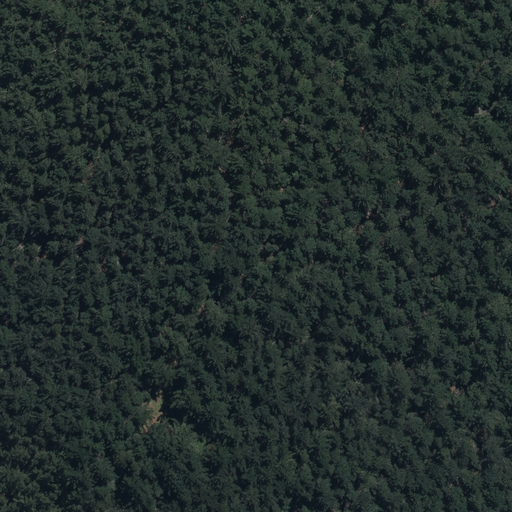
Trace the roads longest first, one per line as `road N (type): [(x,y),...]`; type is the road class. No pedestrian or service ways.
road 1 (track): [(160,511),(144,456),(207,278),(234,164),(225,73),(253,0)]
road 2 (track): [(430,0),(408,27),(345,64),(290,135),(289,192),(268,273),(170,371)]
